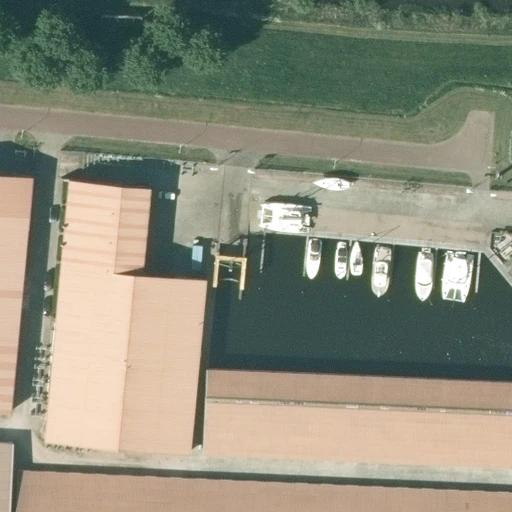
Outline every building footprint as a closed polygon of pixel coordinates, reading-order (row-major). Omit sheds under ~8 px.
[(0,410),(10,411),(32,176),(0,173),(0,410)] [(189,453),(205,279),(141,273),(149,187),(126,185),(59,179),(59,180),(68,181),(44,439),(189,453)] [(511,382),(205,369),(202,455),(511,468),(511,382)] [(196,380),(195,414),(203,414),(204,380),(196,380)] [(0,511),(9,511),(10,497),(13,443),(0,442),(0,511)] [(15,497),(14,511),(511,511),(511,493),(17,471),(15,497)]
